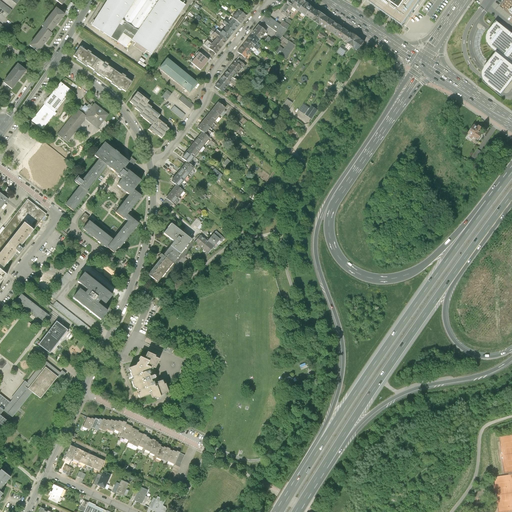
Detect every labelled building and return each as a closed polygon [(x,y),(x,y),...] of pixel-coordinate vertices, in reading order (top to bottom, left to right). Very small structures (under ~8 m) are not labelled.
[(107,0),(91,26),(110,39),(136,0),(107,0)] [(132,42),(159,0),(136,0),(110,39),(127,50),(132,42)] [(175,0),(159,0),(132,42),(152,54),(184,5),(175,0)] [(306,2),(302,0),(291,0),(288,4),(293,8),(300,12),(306,2)] [(368,0),(388,14),(404,25),(421,0),(368,0)] [(0,1),(0,8),(9,15),(12,10),(0,1)] [(300,12),(306,16),(312,7),(309,5),(306,2),(300,12)] [(289,14),(293,8),(288,4),(282,14),(288,18),(290,15),(289,14)] [(306,16),(313,21),(319,12),(312,7),(306,16)] [(44,28),(51,34),(65,15),(57,8),(42,27),(44,28)] [(238,11),(232,18),(239,24),(246,17),(238,11)] [(326,17),(319,12),(313,21),(320,25),(326,17)] [(262,22),(276,32),(281,25),(266,15),(262,22)] [(320,25),(327,30),(333,21),(326,17),(320,25)] [(232,18),(227,24),(235,30),(239,24),(232,18)] [(489,49),(494,54),(503,60),(511,66),(511,31),(496,19),(490,27),(485,33),(484,38),(485,45),(489,49)] [(287,30),(290,26),(285,23),(283,21),(281,25),(287,30)] [(340,26),(333,21),(327,30),(334,35),(340,26)] [(230,36),(235,30),(227,24),(224,22),(223,23),(226,26),(223,30),(230,36)] [(287,30),(281,25),(276,32),(277,33),(283,37),(287,30)] [(258,26),(251,34),(259,40),(265,32),(258,26)] [(334,35),(341,39),(347,31),(340,26),(334,35)] [(44,28),(30,46),(39,53),(53,35),(51,34),(44,28)] [(215,31),(214,33),(226,42),(230,36),(223,30),(219,34),(215,31)] [(341,39),(347,44),(353,35),(347,31),(341,39)] [(217,38),(213,42),(221,48),(226,42),(214,33),(213,35),(217,38)] [(277,33),(275,36),(287,45),(284,50),(278,46),(274,52),(286,60),(296,46),(283,37),(277,33)] [(251,34),(247,40),(255,46),(256,44),(259,40),(251,34)] [(365,43),(353,35),(347,44),(350,45),(359,51),(365,43)] [(210,46),(212,44),(207,40),(203,46),(208,50),(209,49),(211,46),(210,46)] [(247,40),(242,46),(250,52),(253,47),(255,46),(247,40)] [(209,49),(211,50),(215,53),(216,54),(221,48),(213,42),(212,44),(210,46),(211,46),(209,49)] [(345,48),(342,46),(339,50),(344,54),(350,45),(347,44),(345,48)] [(237,52),(240,55),(245,58),(250,52),(242,46),(237,52)] [(79,47),(73,56),(77,59),(76,60),(86,66),(87,65),(91,68),(97,59),(90,54),(91,53),(87,50),(86,52),(79,47)] [(191,63),(201,71),(208,61),(199,53),(191,63)] [(506,94),(511,86),(511,66),(503,60),(494,54),(483,68),(481,75),(483,83),(486,85),(503,98),(506,94)] [(104,64),(97,59),(91,68),(94,71),(94,72),(104,78),(104,77),(108,80),(114,71),(107,66),(108,65),(105,62),(104,64)] [(166,59),(159,69),(188,93),(196,84),(166,59)] [(241,68),(241,67),(235,62),(229,69),(236,74),(241,68)] [(18,65),(4,83),(12,89),(27,71),(18,65)] [(233,78),(236,74),(229,69),(225,75),(236,84),(237,82),(233,78)] [(121,76),(114,71),(108,80),(112,82),(111,83),(121,90),(122,89),(126,92),(132,82),(125,78),(126,76),(122,74),(121,76)] [(237,84),(236,84),(225,75),(220,81),(227,86),(230,82),(235,86),(237,84)] [(224,90),(227,86),(220,81),(215,87),(228,98),(231,94),(228,92),(227,93),(224,90)] [(44,104),(45,105),(54,112),(71,91),(61,83),(44,104)] [(331,87),(325,96),(327,97),(334,87),(333,86),(332,87),(331,87)] [(167,90),(161,97),(166,101),(171,94),(167,90)] [(136,112),(143,117),(150,109),(151,108),(146,104),(148,101),(137,93),(129,103),(135,107),(134,108),(137,111),(136,112)] [(193,105),(182,96),(178,100),(189,109),(193,105)] [(287,99),(284,104),(290,108),(293,103),(287,99)] [(218,103),(213,109),(220,115),(225,108),(218,103)] [(81,105),(58,135),(68,142),(86,119),(98,129),(109,115),(95,104),(93,107),(89,104),(87,107),(85,106),(84,108),(81,105)] [(56,113),(54,112),(45,105),(32,121),(42,129),(53,115),(54,116),(56,113)] [(299,111),(305,115),(310,109),(303,105),(299,111)] [(185,115),(174,106),(170,110),(181,119),(185,115)] [(311,107),(310,109),(305,115),(311,119),(317,111),(311,107)] [(159,116),(150,109),(143,117),(142,119),(151,125),(148,130),(154,135),(156,133),(162,138),(168,129),(165,127),(166,126),(157,119),(159,116)] [(213,109),(208,116),(215,121),(220,115),(213,109)] [(208,116),(202,122),(210,128),(215,121),(208,116)] [(247,122),(243,118),(239,122),(243,126),(247,122)] [(204,134),(210,128),(202,122),(197,129),(202,133),(204,134)] [(483,132),(481,131),(482,130),(482,129),(475,124),(468,133),(471,135),(470,138),(472,139),(474,137),(478,140),(483,132)] [(202,133),(197,139),(204,145),(209,138),(204,134),(202,133)] [(197,139),(192,146),(199,151),(204,145),(197,139)] [(35,167),(30,174),(49,188),(64,166),(60,164),(66,155),(44,140),(28,162),(35,167)] [(95,156),(99,160),(107,166),(119,176),(124,169),(129,163),(105,144),(95,156)] [(192,146),(187,152),(194,158),(199,151),(192,146)] [(477,150),(470,160),(473,162),(480,152),(477,150)] [(188,164),(194,158),(187,152),(181,158),(186,163),(188,164)] [(86,192),(107,166),(99,160),(82,181),(77,177),(74,181),(80,186),(65,205),(72,211),(87,192),(86,192)] [(186,163),(181,169),(189,175),(194,168),(188,164),(186,163)] [(118,186),(130,196),(116,213),(123,219),(124,219),(126,215),(141,197),(134,191),(141,181),(129,171),(128,172),(124,169),(119,176),(118,176),(122,180),(118,186)] [(183,181),(189,175),(181,169),(176,175),(183,181)] [(178,187),(183,181),(176,175),(171,182),(176,186),(178,187)] [(176,186),(171,192),(178,198),(183,191),(178,187),(176,186)] [(173,204),(178,198),(171,192),(166,198),(166,199),(172,204),(173,204)] [(0,193),(0,208),(1,209),(5,204),(9,200),(0,193)] [(163,204),(168,208),(172,204),(166,199),(163,204)] [(0,233),(0,254),(24,224),(33,230),(46,214),(27,200),(0,233)] [(128,222),(113,241),(107,248),(113,253),(117,248),(119,249),(138,225),(126,215),(124,219),(128,222)] [(196,219),(192,224),(199,230),(202,226),(200,224),(201,223),(196,219)] [(106,248),(107,248),(113,241),(88,222),(82,229),(106,248)] [(19,248),(33,230),(24,224),(0,254),(0,266),(2,269),(16,252),(18,253),(21,249),(19,248)] [(174,242),(171,246),(181,254),(192,240),(172,224),(164,234),(174,242)] [(213,234),(207,242),(214,247),(220,240),(213,234)] [(206,256),(214,247),(207,242),(200,236),(195,243),(206,252),(204,255),(206,256)] [(171,246),(164,256),(173,264),(181,254),(171,246)] [(158,283),(173,264),(164,256),(148,275),(158,283)] [(71,276),(67,272),(48,295),(53,299),(71,276)] [(73,298),(101,321),(108,313),(97,304),(100,300),(106,305),(112,296),(84,274),(78,282),(88,290),(85,295),(80,290),(73,298)] [(49,316),(22,295),(17,301),(44,322),(49,316)] [(93,331),(56,302),(53,306),(90,335),(93,331)] [(56,321),(38,345),(50,354),(68,330),(61,325),(56,321)] [(150,375),(148,372),(150,368),(152,369),(153,367),(155,368),(159,360),(155,357),(155,356),(147,352),(145,356),(147,357),(145,360),(139,357),(138,360),(139,361),(137,364),(136,364),(135,366),(128,369),(129,371),(130,373),(130,374),(131,378),(132,378),(133,380),(131,381),(132,382),(131,383),(133,389),(134,388),(135,390),(136,389),(137,392),(138,392),(139,394),(138,394),(138,396),(137,396),(139,400),(149,396),(148,394),(150,393),(152,399),(155,398),(155,400),(157,399),(157,400),(161,399),(160,396),(164,394),(163,394),(166,393),(168,392),(165,384),(164,384),(162,380),(157,382),(159,386),(154,388),(153,383),(151,383),(150,381),(154,379),(155,378),(154,377),(153,376),(149,378),(148,375),(150,375)] [(24,385),(32,392),(40,398),(58,377),(61,379),(66,373),(62,370),(60,372),(45,360),(27,382),(24,385)] [(0,427),(1,428),(7,421),(0,416),(0,415),(4,410),(12,417),(32,392),(24,385),(27,382),(25,380),(11,397),(13,398),(10,402),(0,394),(0,427)] [(90,430),(91,428),(94,420),(91,418),(91,419),(87,417),(82,427),(90,430)] [(98,431),(99,429),(102,420),(99,419),(99,420),(95,418),(94,420),(91,428),(98,431)] [(105,432),(106,430),(110,421),(107,420),(106,421),(103,419),(102,420),(99,429),(105,432)] [(113,433),(114,430),(118,422),(115,421),(114,422),(111,420),(110,421),(106,430),(113,433)] [(114,430),(122,434),(126,424),(126,423),(123,421),(122,422),(119,421),(118,422),(114,430)] [(120,437),(130,441),(135,430),(132,429),(132,428),(126,424),(122,434),(120,437)] [(137,447),(138,446),(142,435),(138,433),(139,432),(135,430),(130,441),(129,444),(137,447)] [(138,446),(144,449),(149,439),(149,438),(146,437),(146,435),(143,434),(142,435),(138,446)] [(144,450),(150,453),(155,441),(152,439),(152,440),(149,439),(144,449),(144,450)] [(150,453),(156,456),(160,447),(161,445),(157,444),(158,443),(155,441),(150,453)] [(72,459),(77,448),(70,445),(65,456),(72,459)] [(161,460),(162,460),(167,448),(164,447),(163,448),(160,447),(156,456),(155,458),(161,460)] [(84,452),(77,448),(72,459),(79,462),(84,452)] [(168,462),(173,452),(169,450),(170,449),(167,448),(162,460),(168,462)] [(173,451),(173,452),(168,462),(174,464),(179,453),(176,451),(176,452),(173,451)] [(91,455),(84,452),(79,462),(86,465),(91,455)] [(185,455),(179,453),(174,464),(167,481),(172,484),(185,455)] [(98,458),(91,455),(86,465),(93,468),(98,458)] [(104,461),(98,458),(93,468),(100,472),(104,461)] [(71,468),(65,465),(62,470),(66,472),(65,474),(67,475),(69,472),(71,468)] [(180,487),(185,489),(193,470),(189,468),(180,487)] [(0,490),(4,485),(3,485),(5,483),(5,484),(11,477),(1,470),(0,470),(0,490)] [(79,472),(77,477),(84,480),(86,475),(79,472)] [(101,476),(97,485),(104,488),(110,475),(103,472),(101,476)] [(128,484),(121,480),(117,488),(114,493),(122,497),(128,484)] [(53,488),(51,492),(60,497),(64,489),(53,485),(52,488),(53,488)] [(140,487),(137,492),(133,500),(145,505),(146,502),(147,503),(150,498),(145,496),(147,490),(140,487)] [(57,503),(60,497),(51,492),(50,492),(49,495),(50,495),(49,500),(57,503)] [(165,500),(157,496),(156,499),(151,509),(151,510),(154,511),(164,511),(165,511),(166,509),(165,507),(162,506),(165,500)] [(79,509),(84,511),(89,503),(83,500),(79,509)] [(84,511),(103,511),(104,510),(104,509),(95,505),(96,505),(89,502),(89,503),(84,511)]
